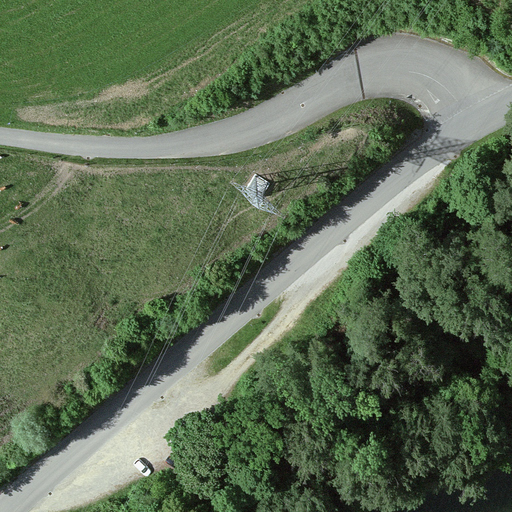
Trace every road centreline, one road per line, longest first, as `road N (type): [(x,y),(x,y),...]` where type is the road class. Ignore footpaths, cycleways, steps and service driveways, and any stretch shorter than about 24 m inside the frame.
road 1 (tertiary): [(6,511),(472,120)]
road 2 (unclassified): [(472,120),(432,78),(381,71),(252,131),(191,145),(121,149),(0,136)]
road 3 (track): [(298,260),(299,307),(188,418),(143,455),(51,471)]
